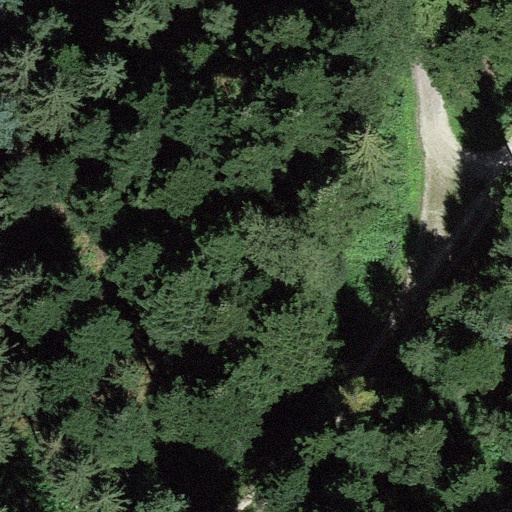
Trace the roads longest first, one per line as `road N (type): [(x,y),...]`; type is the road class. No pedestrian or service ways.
road 1 (track): [(456,191),(427,306),(340,415),(246,511)]
road 2 (track): [(456,191),(432,0)]
